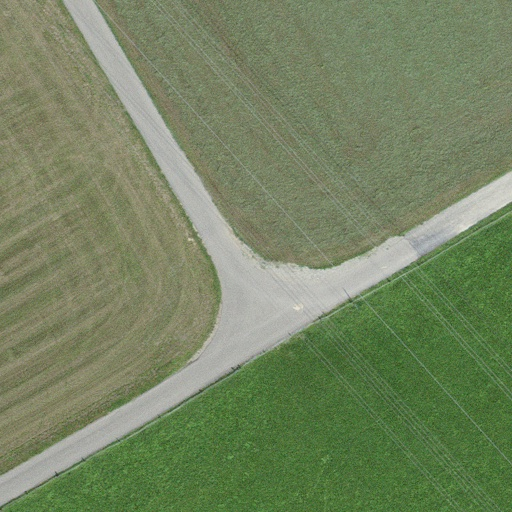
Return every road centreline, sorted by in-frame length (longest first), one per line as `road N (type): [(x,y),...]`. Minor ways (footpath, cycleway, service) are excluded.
road 1 (track): [(79,0),(262,315)]
road 2 (track): [(262,315),(196,377),(0,492)]
road 3 (track): [(262,315),(343,290),(511,189)]
